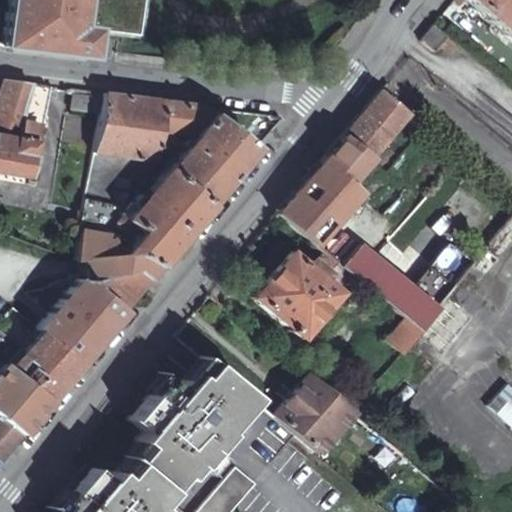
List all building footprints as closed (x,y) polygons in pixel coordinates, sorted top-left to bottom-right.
[(75,53),(89,55),(92,28),(123,32),(136,34),(141,0),(7,0),(1,45),(75,53)] [(511,0),(465,0),(511,40),(511,0)] [(442,34),(429,23),(417,38),(430,49),(442,34)] [(31,81),(4,77),(0,89),(0,134),(16,138),(31,84),(31,81)] [(46,87),(31,84),(16,138),(0,134),(0,170),(27,175),(30,160),(34,161),(46,87)] [(376,87),(317,159),(344,181),(345,180),(403,110),(376,87)] [(97,113),(100,95),(74,91),(71,108),(97,113)] [(153,99),(100,92),(100,95),(97,113),(81,197),(107,203),(113,173),(116,153),(152,160),(155,145),(178,149),(180,146),(178,143),(181,139),(184,142),(208,112),(200,106),(153,99)] [(252,147),(208,112),(184,142),(181,139),(178,143),(180,146),(178,149),(165,165),(163,168),(205,204),(211,196),(252,147)] [(165,165),(178,149),(155,145),(152,160),(165,165)] [(116,153),(113,173),(146,180),(152,160),(116,153)] [(344,181),(317,159),(273,211),(312,243),(356,189),(345,180),(344,181)] [(81,197),(70,257),(80,257),(107,254),(110,234),(122,219),(136,230),(123,245),(116,253),(132,251),(155,263),(205,204),(163,168),(139,196),(136,194),(132,198),(136,201),(124,215),(107,203),(81,197)] [(122,219),(110,234),(123,245),(136,230),(122,219)] [(337,265),(346,272),(400,318),(416,331),(435,307),(434,307),(356,240),(337,265)] [(486,273),(497,255),(482,246),(472,264),(486,273)] [(346,272),(332,261),(324,272),(307,258),(302,264),(285,250),(247,296),(298,337),(335,291),(332,289),(346,272)] [(132,268),(145,277),(155,263),(132,251),(116,253),(107,254),(80,257),(84,271),(86,280),(88,279),(132,268)] [(90,287),(118,309),(145,277),(132,268),(88,279),(90,287)] [(37,328),(75,359),(118,309),(90,287),(88,279),(86,280),(84,271),(79,272),(79,276),(76,277),(35,325),(33,327),(35,329),(37,328)] [(448,297),(418,333),(441,352),(472,317),(448,297)] [(382,339),(397,352),(398,353),(416,331),(400,318),(382,339)] [(0,363),(43,399),(75,359),(37,328),(35,329),(18,349),(13,344),(15,342),(0,330),(0,363)] [(134,429),(114,453),(160,492),(172,477),(176,481),(191,463),(193,464),(221,430),(219,429),(247,396),(196,354),(171,384),(164,378),(152,392),(148,389),(144,394),(123,419),(134,429)] [(0,418),(16,432),(43,399),(0,363),(0,418)] [(140,390),(144,394),(148,389),(152,392),(164,378),(156,371),(140,390)] [(303,375),(270,415),(314,452),(348,412),(347,412),(347,411),(303,374),(303,375)] [(484,403),(511,428),(511,387),(505,381),(484,403)] [(0,451),(16,432),(0,418),(0,451)] [(383,469),(393,451),(378,442),(368,460),(383,469)] [(149,511),(152,509),(148,506),(160,492),(114,453),(94,476),(83,467),(55,501),(58,504),(51,511),(149,511)] [(43,506),(49,511),(51,511),(58,504),(55,501),(83,467),(79,463),(43,506)] [(231,465),(191,511),(226,511),(251,482),(231,465)]
